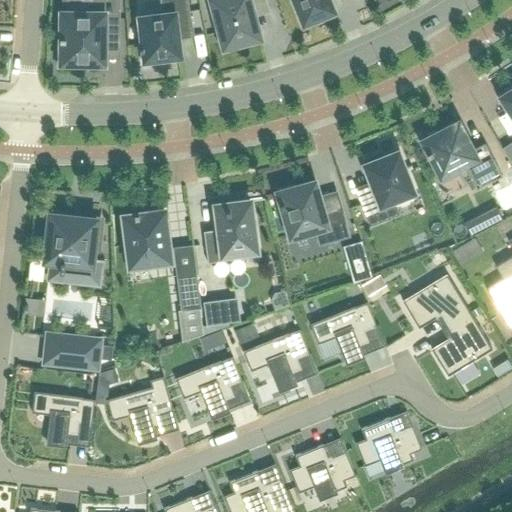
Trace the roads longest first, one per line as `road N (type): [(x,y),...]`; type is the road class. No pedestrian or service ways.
road 1 (residential): [(511,389),(442,430),(409,379),(385,378),(144,484),(0,476)]
road 2 (unclassified): [(465,0),(374,52),(279,89),(144,113),(25,112)]
road 3 (residential): [(25,112),(0,340)]
